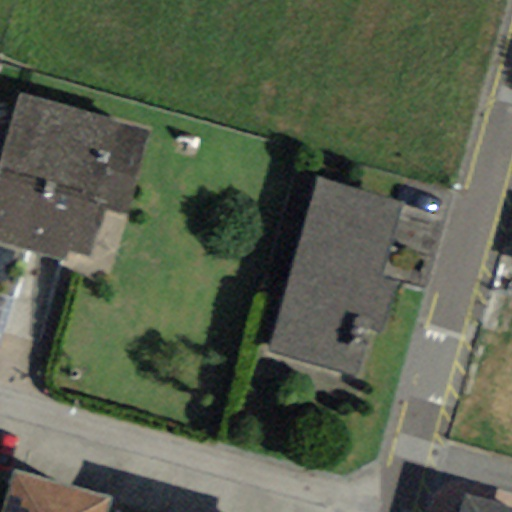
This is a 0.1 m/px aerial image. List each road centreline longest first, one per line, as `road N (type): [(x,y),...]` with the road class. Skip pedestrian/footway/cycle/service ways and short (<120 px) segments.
road 1 (residential): [(511,67),(384,511)]
road 2 (residential): [(324,511),(0,410)]
